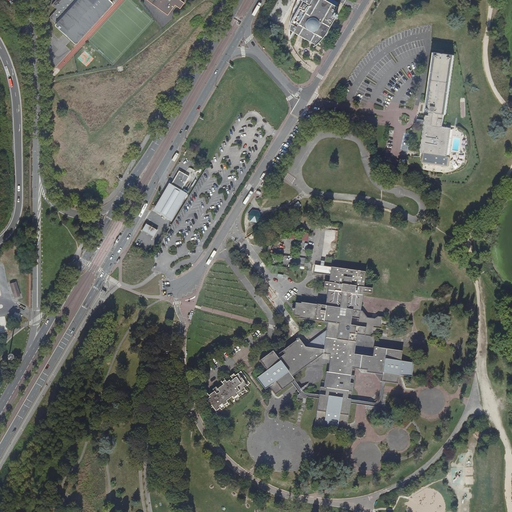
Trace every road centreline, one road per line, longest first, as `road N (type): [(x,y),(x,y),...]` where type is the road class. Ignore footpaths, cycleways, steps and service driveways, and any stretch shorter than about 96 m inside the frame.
road 1 (primary): [(0,451),(228,53)]
road 2 (primary): [(238,0),(116,205)]
road 3 (residential): [(299,109),(206,261),(174,287)]
road 4 (motorway): [(0,47),(16,109),(19,177),(13,224),(0,239)]
road 5 (unclassified): [(38,166),(27,359)]
road 6 (primary): [(116,205),(27,359)]
road 7 (unclassified): [(31,0),(38,166)]
